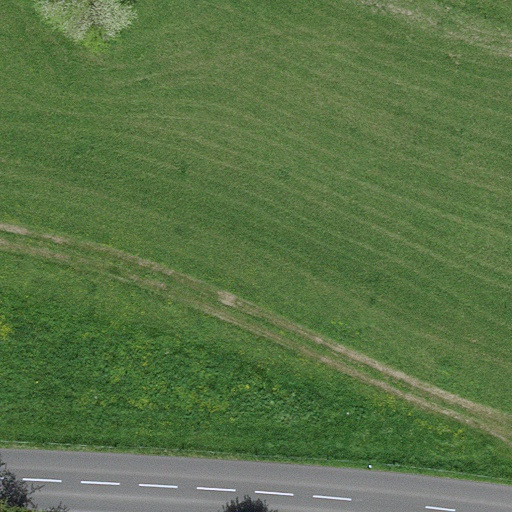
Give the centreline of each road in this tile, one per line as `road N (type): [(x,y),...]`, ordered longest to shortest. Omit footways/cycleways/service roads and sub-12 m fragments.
road 1 (track): [(0,235),(135,266),(511,431)]
road 2 (secondary): [(475,511),(0,480)]
